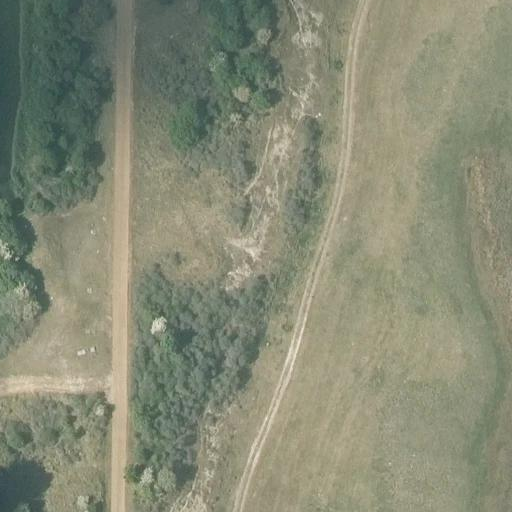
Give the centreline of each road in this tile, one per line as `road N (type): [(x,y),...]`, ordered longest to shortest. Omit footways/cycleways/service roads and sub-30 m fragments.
road 1 (track): [(238,511),(339,187),(363,0)]
road 2 (track): [(117,373),(123,0)]
road 3 (track): [(115,511),(117,373)]
